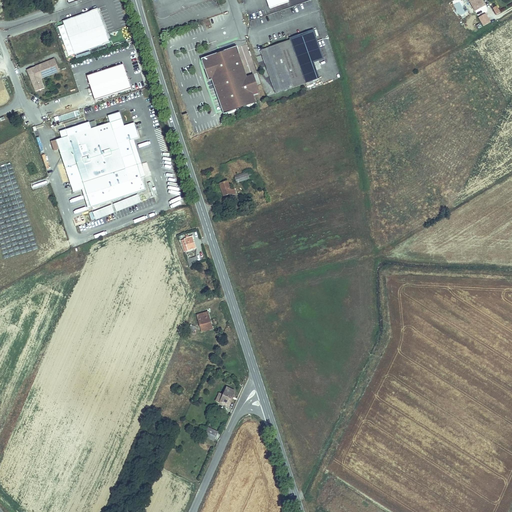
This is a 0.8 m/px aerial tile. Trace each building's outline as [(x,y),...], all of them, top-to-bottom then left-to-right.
[(457,0),(450,3),(456,16),(465,12),(460,0),(457,0)] [(486,3),(484,0),(470,0),(476,9),(486,3)] [(497,5),(492,7),(496,15),(501,12),(497,5)] [(98,9),(62,21),(74,54),(110,42),(108,36),(98,9)] [(491,20),(486,11),(479,15),(484,23),(491,20)] [(292,36),(315,28),(314,26),(291,33),(292,36)] [(112,43),(130,39),(127,27),(109,31),(112,43)] [(261,47),(277,91),(315,77),(312,70),(318,68),(315,59),(324,56),(315,28),(292,36),(261,47)] [(258,91),(254,79),(246,81),(245,78),(235,49),(205,59),(220,104),(258,91)] [(41,78),(60,70),(54,58),(27,69),(36,91),(44,87),(41,78)] [(123,62),(87,74),(95,98),(131,86),(123,62)] [(321,75),(318,68),(312,70),(315,77),(321,75)] [(338,72),(324,77),(326,83),(340,78),(338,72)] [(150,189),(141,164),(132,139),(135,138),(142,136),(136,120),(127,124),(122,110),(108,115),(111,121),(91,128),(89,121),(67,129),(70,135),(58,140),(74,184),(81,182),(85,192),(89,190),(95,208),(121,199),(150,189)] [(65,128),(81,124),(79,120),(64,125),(65,128)] [(135,138),(132,139),(141,164),(144,163),(135,138)] [(247,170),(234,174),(236,179),(248,176),(247,170)] [(228,176),(219,179),(223,192),(230,189),(231,193),(236,191),(235,186),(231,187),(228,176)] [(91,209),(95,208),(89,190),(85,192),(91,209)] [(192,237),(183,240),(187,250),(195,247),(192,237)] [(206,310),(196,313),(201,330),(212,326),(206,310)] [(234,389),(226,385),(220,399),(230,404),(235,393),(232,392),(234,389)] [(217,431),(208,427),(204,435),(213,439),(217,431)]
